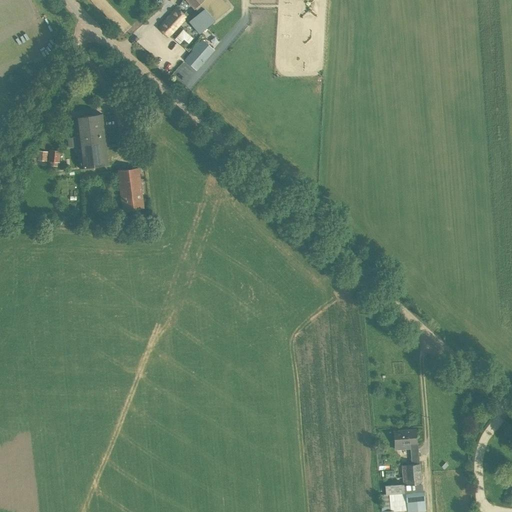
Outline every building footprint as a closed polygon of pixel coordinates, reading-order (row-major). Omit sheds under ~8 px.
[(224,0),(186,0),(194,9),(195,7),(199,12),(189,21),(199,33),(226,10),(230,7),(224,0)] [(187,17),(177,6),(158,26),(169,37),(187,17)] [(175,38),(185,47),(194,37),(184,28),(175,38)] [(203,40),(186,60),(197,69),(214,49),(203,40)] [(108,163),(107,152),(102,113),(73,117),(76,136),(68,137),(69,147),(77,146),(79,167),(108,163)] [(59,162),(60,152),(60,151),(50,150),(49,160),(50,161),(50,165),(57,166),(58,162),(59,162)] [(144,207),(139,167),(118,170),(122,210),(144,207)] [(416,429),(394,431),(395,446),(410,445),(412,464),(401,465),(403,484),(385,485),(385,494),(380,494),(381,511),(394,511),(407,510),(407,511),(409,511),(425,510),(423,490),(405,492),(404,485),(422,483),(420,463),(419,463),(418,443),(417,443),(416,429)]
